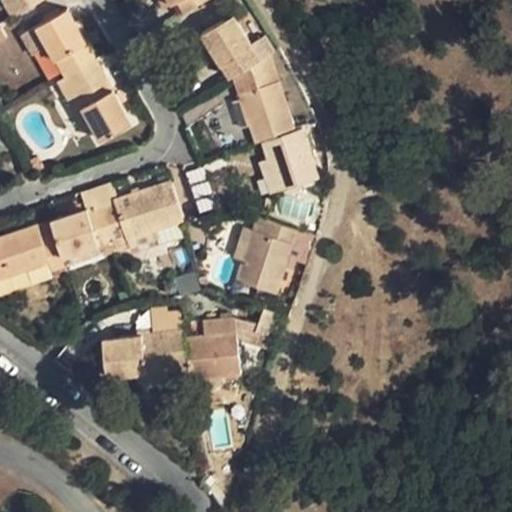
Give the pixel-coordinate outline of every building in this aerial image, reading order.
[(3,0),(12,14),(37,0),(3,0)] [(203,0),(171,0),(173,2),(175,0),(178,0),(185,11),(203,0)] [(66,75),(97,58),(80,29),(75,20),(68,7),(24,32),(35,51),(48,44),(66,75)] [(245,28),(239,19),(234,11),(202,32),(212,48),(222,64),(223,63),(231,76),(234,73),(271,51),(264,38),(254,44),(245,28)] [(239,19),(245,28),(250,25),(244,16),(239,19)] [(85,26),(80,17),(75,20),(80,29),(85,26)] [(212,48),(202,32),(193,37),(203,53),(212,48)] [(296,127),(271,51),(234,73),(241,97),(234,99),(243,127),(251,124),(256,140),(262,138),(296,127)] [(116,92),(97,58),(66,75),(83,105),(102,138),(133,120),(122,101),(116,92)] [(83,105),(66,75),(57,80),(75,110),(83,105)] [(116,92),(122,101),(128,98),(123,88),(116,92)] [(296,127),(262,138),(264,143),(268,156),(279,188),(320,174),(304,124),(296,127)] [(39,154),(30,158),(36,170),(39,154)] [(271,190),(279,188),(268,156),(260,159),(271,190)] [(184,219),(171,179),(114,198),(116,204),(103,208),(117,250),(156,237),(154,229),(184,219)] [(100,256),(117,250),(103,208),(90,212),(88,207),(52,219),(64,255),(67,254),(96,245),(99,253),(100,256)] [(298,228),(257,216),(253,228),(244,256),(237,277),(278,290),(298,228)] [(64,255),(52,219),(0,235),(0,277),(50,261),(53,269),(67,265),(64,255)] [(244,256),(253,228),(245,225),(235,253),(244,256)] [(71,263),(99,253),(96,245),(67,254),(71,263)] [(270,332),(277,312),(271,309),(270,310),(263,329),(270,332)] [(190,378),(223,374),(242,372),(235,315),(204,319),(206,334),(185,336),(189,367),(190,376),(190,378)] [(185,336),(185,329),(104,338),(108,376),(136,373),(189,367),(185,336)] [(189,367),(136,373),(137,382),(190,376),(189,367)] [(225,383),(223,374),(190,378),(191,387),(225,383)]
